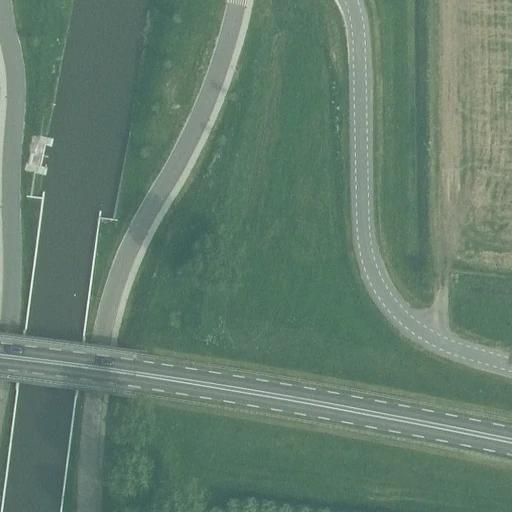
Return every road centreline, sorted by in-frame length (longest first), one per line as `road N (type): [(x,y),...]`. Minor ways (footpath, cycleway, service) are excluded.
road 1 (unclassified): [(85,511),(106,313),(131,243),(203,107),(237,0)]
road 2 (unclassified): [(511,365),(421,333),(372,277),(361,232),(349,0)]
road 3 (unclassified): [(0,383),(15,99),(0,0)]
road 4 (primary): [(511,442),(134,375)]
road 5 (primary): [(0,358),(134,375)]
